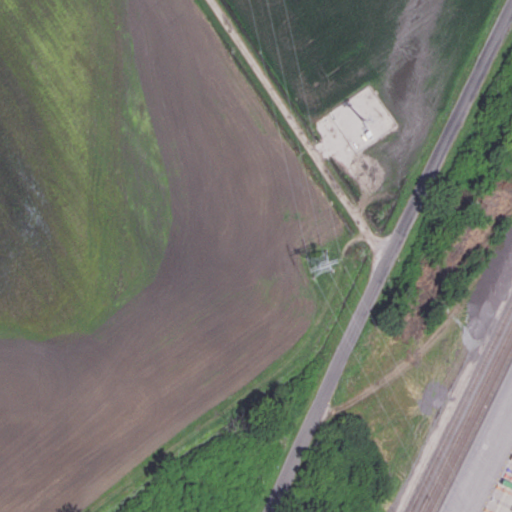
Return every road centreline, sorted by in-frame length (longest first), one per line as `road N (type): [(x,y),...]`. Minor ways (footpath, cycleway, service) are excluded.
road 1 (residential): [(511,19),(274,511)]
road 2 (residential): [(392,259),(242,40)]
